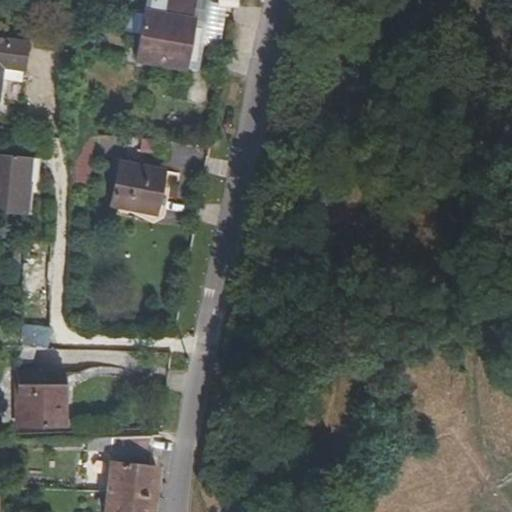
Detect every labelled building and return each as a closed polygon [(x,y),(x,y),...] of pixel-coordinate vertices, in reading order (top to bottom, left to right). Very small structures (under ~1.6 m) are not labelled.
[(167,0),(166,13),(146,9),(136,58),(195,70),(209,2),(201,0),(167,0)] [(0,84),(3,63),(23,66),(26,40),(0,36),(0,84)] [(72,131),(90,133),(91,111),(73,111),(72,131)] [(72,164),(75,164),(89,164),(90,133),(72,131),(72,149),(72,164)] [(169,141),(144,138),(143,157),(167,159),(169,141)] [(0,209),(24,213),(32,156),(0,151),(0,209)] [(111,204),(155,213),(164,170),(121,162),(111,204)] [(89,164),(75,164),(75,183),(89,184),(89,164)] [(51,348),(51,331),(24,329),(23,346),(51,348)] [(62,394),(66,394),(66,372),(19,372),(19,425),(61,426),(62,394)] [(151,438),(113,439),(108,494),(154,497),(156,479),(157,469),(148,467),(151,438)] [(154,497),(108,494),(106,511),(153,511),(153,510),(154,497)]
